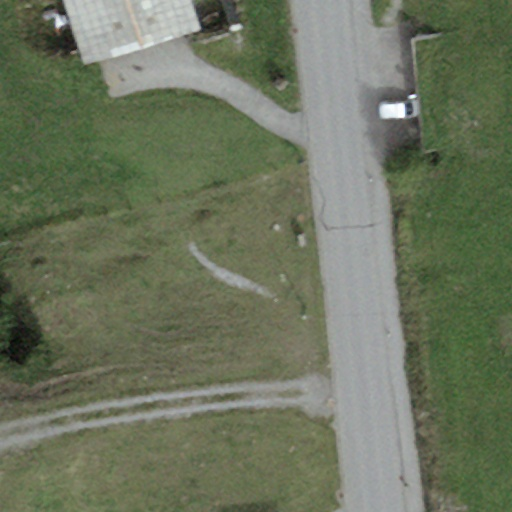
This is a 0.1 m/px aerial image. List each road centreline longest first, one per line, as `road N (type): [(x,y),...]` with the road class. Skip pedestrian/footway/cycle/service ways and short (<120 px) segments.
road 1 (tertiary): [(377,511),(321,0)]
road 2 (track): [(360,382),(40,426),(0,439)]
